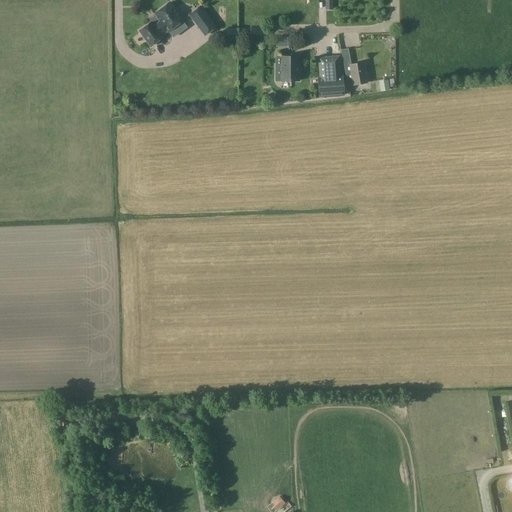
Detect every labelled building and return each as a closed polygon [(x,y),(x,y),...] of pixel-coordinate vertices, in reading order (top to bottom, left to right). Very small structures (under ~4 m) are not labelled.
[(170,3),(155,14),(161,23),(159,24),(165,32),(167,31),(168,32),(183,21),(170,3)] [(215,28),(200,7),(190,15),(205,35),(215,28)] [(151,23),(140,31),(151,46),(162,38),(161,35),(165,32),(159,24),(155,27),(151,23)] [(364,63),(350,65),(348,49),(341,50),(348,86),(367,83),(364,63)] [(299,57),(277,57),(277,64),(276,64),(276,71),(277,72),(277,81),(299,81),(299,57)] [(318,78),(319,97),(344,95),(342,76),(340,76),(338,57),(319,58),(320,78),(318,78)] [(390,90),(388,80),(379,81),(381,91),(390,90)] [(385,413),(404,414),(404,404),(385,403),(385,413)] [(279,496),(272,503),(278,509),(285,503),(279,496)]
